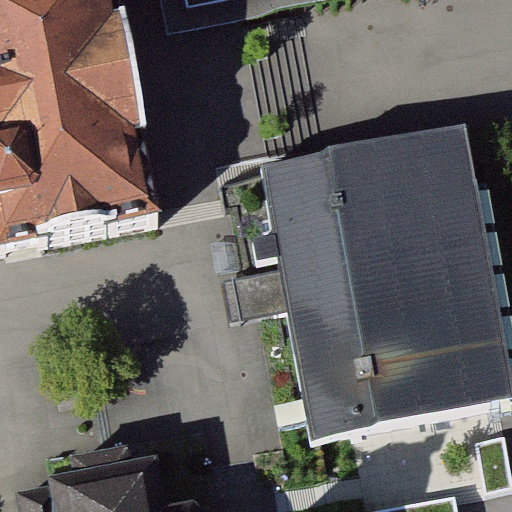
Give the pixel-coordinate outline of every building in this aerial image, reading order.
[(108,0),(0,0),(0,273),(94,257),(152,246),(108,0)] [(160,0),(168,39),(394,0),(160,0)] [(511,384),(467,144),(259,183),(310,454),(511,415),(511,384)] [(167,511),(160,511),(153,469),(126,473),(122,451),(62,461),(65,476),(46,479),(47,487),(12,493),(15,511),(196,511),(191,507),(167,511)] [(456,511),(455,501),(390,511),(456,511)]
